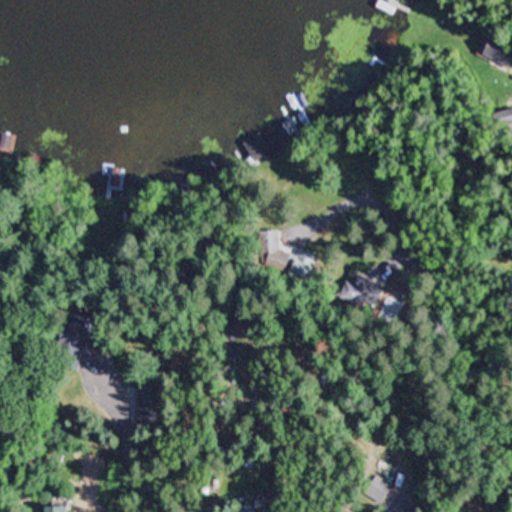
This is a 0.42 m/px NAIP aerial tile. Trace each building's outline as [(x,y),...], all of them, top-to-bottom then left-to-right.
[(511,63),(511,52),(491,37),(481,51),(507,70),(511,63)] [(511,122),(511,109),(498,112),(500,125),(511,122)] [(253,162),(271,151),(260,133),(242,143),(253,162)] [(0,147),(9,149),(12,137),(4,135),(0,147)] [(127,172),(113,168),(102,198),(116,202),(127,172)] [(316,255),(297,250),(295,256),(275,250),(279,235),(260,230),(250,266),(309,282),(316,255)] [(64,322),(62,344),(105,349),(108,316),(77,313),(76,323),(64,322)] [(138,386),(138,423),(163,423),(163,386),(138,386)] [(383,503),(392,484),(373,475),(364,494),(383,503)]
